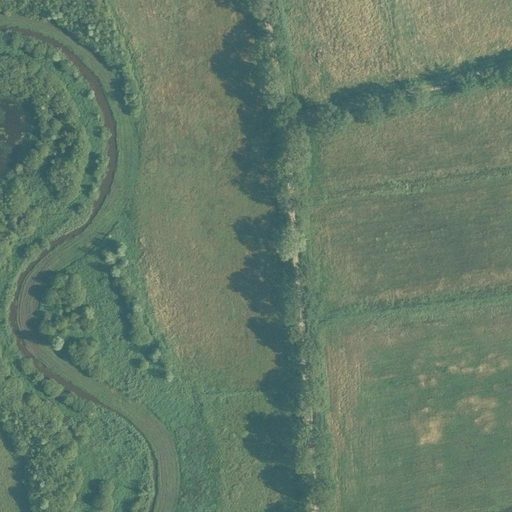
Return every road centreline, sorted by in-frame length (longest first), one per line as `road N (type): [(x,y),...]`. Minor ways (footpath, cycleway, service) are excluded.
road 1 (track): [(273,0),(292,117),(322,511)]
road 2 (track): [(292,117),(511,64)]
